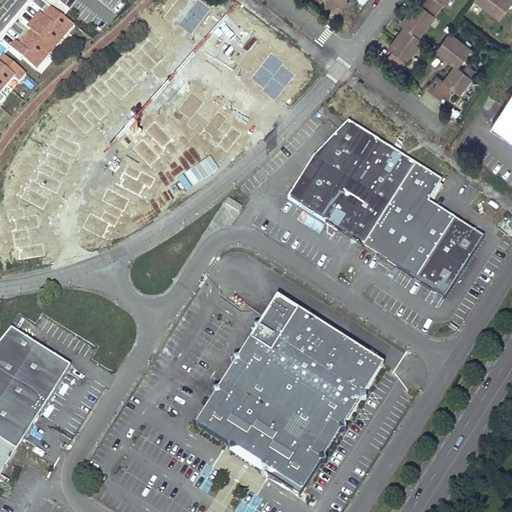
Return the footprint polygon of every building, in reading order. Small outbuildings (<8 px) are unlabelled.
[(176,20),(176,13),(194,13),(194,0),(170,0),(171,2),(155,1),(154,19),(176,20)] [(446,0),(424,0),(423,2),(420,0),(417,0),(413,7),(414,8),(412,11),(410,10),(402,20),(406,24),(398,35),(400,36),(398,39),(396,37),(390,44),(396,49),(391,55),(403,64),(408,58),(409,59),(425,38),(421,35),(438,12),(437,12),(445,1),(446,1),(446,0)] [(511,0),(481,0),(501,15),(511,0)] [(223,33),(230,17),(197,4),(190,20),(223,33)] [(79,16),(91,26),(101,15),(90,5),(79,16)] [(239,39),(237,40),(272,88),(288,76),(251,27),(250,27),(240,14),(227,23),(239,39)] [(472,45),(451,30),(438,48),(448,56),(450,54),(452,56),(451,58),(456,62),(445,77),(439,73),(430,85),(446,97),(455,85),(457,83),(459,85),(458,87),(463,90),(474,75),(459,63),(472,45)] [(99,88),(133,109),(139,98),(126,89),(131,80),(111,68),(99,88)] [(511,94),(493,124),(511,136),(511,94)] [(251,108),(237,104),(189,111),(140,98),(135,115),(187,130),(188,129),(192,131),(242,123),(254,126),(251,108)] [(121,126),(88,117),(87,107),(74,109),(64,106),(62,113),(38,117),(41,136),(66,133),(68,126),(82,124),(83,134),(116,142),(121,126)] [(184,181),(131,124),(120,134),(132,147),(128,150),(169,194),(184,181)] [(367,250),(417,166),(349,124),(314,161),(288,201),(367,250)] [(417,282),(458,222),(450,217),(429,203),(443,182),(417,166),(367,250),(382,260),(393,267),(417,282)] [(231,202),(228,207),(241,215),(244,210),(231,202)] [(485,238),(458,222),(417,282),(421,285),(434,292),(446,300),(485,238)] [(393,267),(382,260),(380,264),(391,271),(393,267)] [(434,292),(421,285),(419,288),(431,296),(434,292)] [(215,398),(197,425),(230,446),(231,455),(240,453),(251,459),(262,466),(263,475),(272,473),(305,493),(322,465),(328,464),(327,458),(343,433),(348,433),(347,426),(363,401),(368,400),(367,395),(385,366),(300,312),(286,315),(283,301),(278,298),(275,303),(277,317),(264,320),(260,326),(254,328),(255,334),(240,358),(234,359),(235,365),(220,390),(214,391),(215,398)] [(12,331),(0,345),(0,440),(18,452),(71,368),(12,331)] [(0,440),(0,480),(18,452),(0,440)] [(193,484),(207,493),(220,472),(206,463),(193,484)] [(235,511),(237,511),(252,511),(256,508),(243,499),(235,511)]
